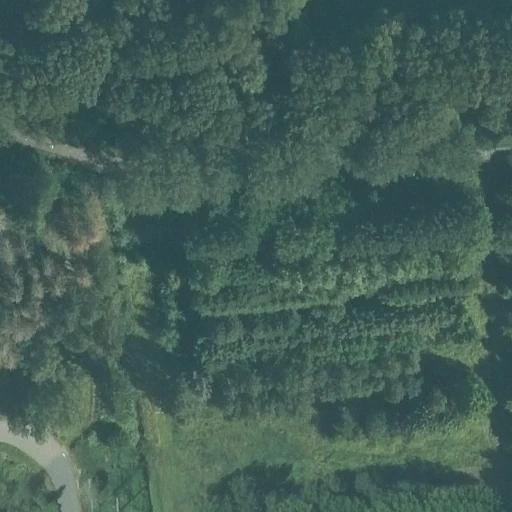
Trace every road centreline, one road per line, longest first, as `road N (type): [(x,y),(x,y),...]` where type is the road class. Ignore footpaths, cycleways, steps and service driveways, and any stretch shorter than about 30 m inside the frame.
road 1 (secondary): [(0,82),(241,113),(511,102)]
road 2 (residential): [(0,435),(43,442),(56,456),(69,511)]
